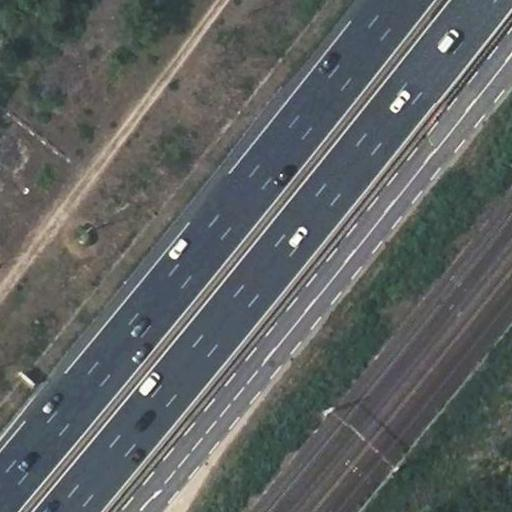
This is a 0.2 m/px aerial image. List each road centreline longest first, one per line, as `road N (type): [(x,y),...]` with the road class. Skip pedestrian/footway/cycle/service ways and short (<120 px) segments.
road 1 (motorway): [(66,511),(483,0)]
road 2 (motorway): [(400,0),(0,491)]
road 3 (secondary): [(141,511),(511,53)]
road 4 (track): [(0,294),(224,0)]
